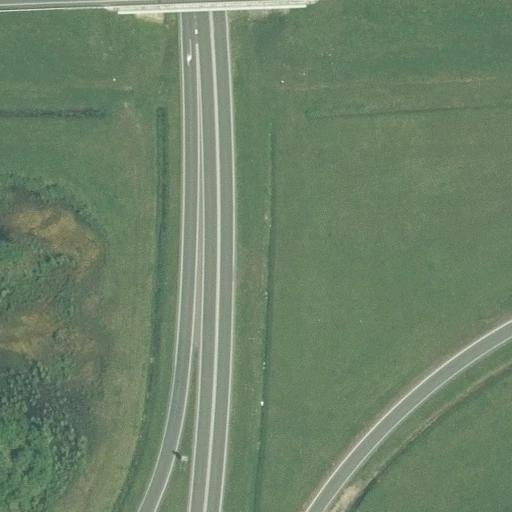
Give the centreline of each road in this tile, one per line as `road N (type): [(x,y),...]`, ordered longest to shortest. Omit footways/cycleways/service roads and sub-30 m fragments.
road 1 (trunk): [(212,45),(176,413),(145,511)]
road 2 (trunk): [(204,511),(217,312),(212,45)]
road 3 (trunk): [(315,511),(412,401),(511,330)]
